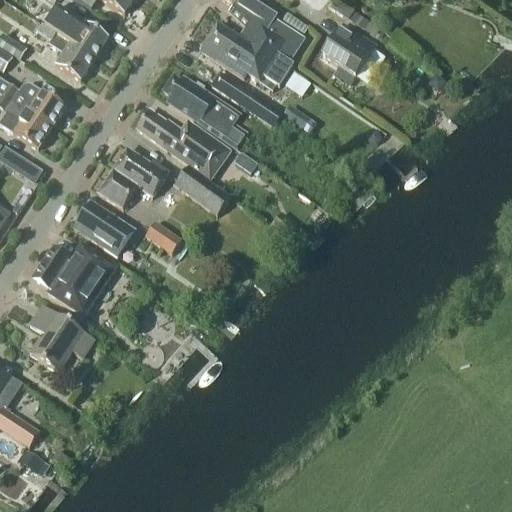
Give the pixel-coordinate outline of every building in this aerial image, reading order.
[(124,18),(135,0),(99,0),(99,2),(124,18)] [(246,32),(240,42),(273,63),(277,58),(289,66),(304,43),(274,23),(277,18),(248,0),(241,0),(237,6),(234,5),(227,16),(239,27),(246,32)] [(364,35),(370,26),(353,14),(347,23),(364,35)] [(83,26),(75,37),(61,28),(59,30),(46,21),(41,29),(93,64),(107,42),(83,26)] [(342,27),(321,58),(339,70),(332,79),(333,80),(335,78),(349,87),(354,80),(355,81),(376,49),(342,27)] [(293,68),(289,66),(277,58),(273,63),(240,42),(222,31),(217,28),(199,55),(243,84),(246,78),(258,86),(262,80),(279,90),(293,68)] [(79,85),(93,64),(41,29),(36,37),(50,46),(49,48),(63,57),(55,69),(79,85)] [(2,37),(0,40),(0,50),(19,64),(26,53),(2,37)] [(0,75),(2,77),(12,61),(0,53),(0,75)] [(305,98),(314,86),(298,74),(289,87),(305,98)] [(273,133),(282,119),(219,76),(210,90),(273,133)] [(445,85),(435,78),(427,88),(437,95),(445,85)] [(246,137),(234,129),(239,121),(214,103),(214,102),(182,80),(179,85),(172,81),(163,95),(169,99),(166,104),(198,126),(197,128),(235,153),(246,137)] [(0,98),(51,132),(65,111),(30,88),(23,89),(19,96),(0,83),(0,98)] [(37,154),(51,132),(0,98),(0,114),(18,127),(11,137),(37,154)] [(316,126),(290,109),(282,120),(309,137),(316,126)] [(188,125),(181,135),(150,113),(136,133),(210,184),(230,155),(188,125)] [(7,149),(0,161),(0,164),(39,187),(47,172),(7,149)] [(152,202),(168,177),(152,166),(150,169),(127,154),(97,198),(121,214),(136,191),(152,202)] [(245,156),(239,164),(253,174),(259,166),(245,156)] [(230,201),(188,171),(174,190),(216,221),(230,201)] [(101,251),(101,250),(116,260),(133,234),(91,206),(74,233),(101,251)] [(307,238),(281,216),(270,230),(296,251),(307,238)] [(181,244),(155,226),(144,241),(171,259),(181,244)] [(49,294),(47,298),(83,321),(116,272),(80,248),(70,264),(53,252),(32,283),(49,294)] [(80,363),(93,343),(42,310),(29,330),(44,340),(41,344),(39,343),(28,359),(57,378),(71,357),(80,363)] [(0,430),(29,450),(40,434),(2,410),(18,385),(0,373),(0,430)] [(24,453),(16,464),(39,479),(46,468),(24,453)]
